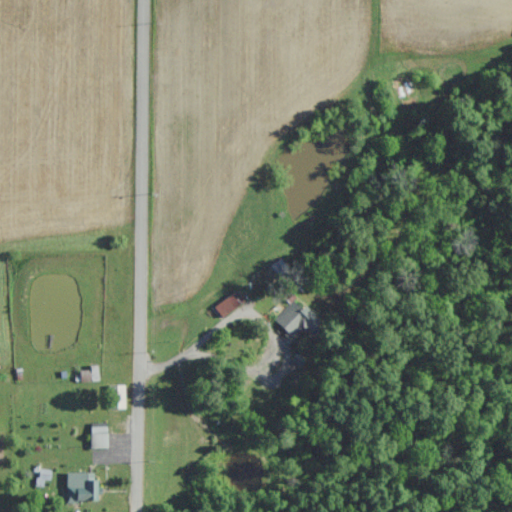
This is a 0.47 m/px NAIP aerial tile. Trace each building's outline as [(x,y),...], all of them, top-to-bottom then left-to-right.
[(214,308),(221,317),(242,303),(235,293),(214,308)] [(322,333),(291,303),(274,321),(292,338),(300,329),(314,342),(322,333)] [(77,369),(78,383),(97,382),(96,369),(77,369)] [(123,387),(107,387),(107,410),(123,410),(123,387)] [(106,424),(90,424),(90,449),(106,449),(106,424)] [(96,474),(65,474),(65,503),(96,503),(96,474)]
